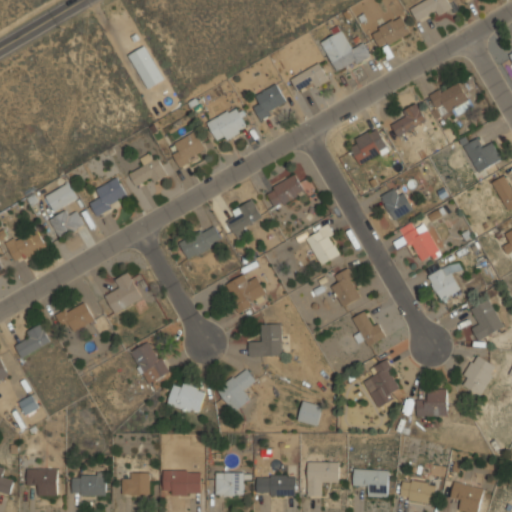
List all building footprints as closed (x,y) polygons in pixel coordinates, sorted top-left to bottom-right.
[(425,0),(411,8),(421,25),(453,6),(449,0),(425,0)] [(372,30),(380,47),(411,33),(403,16),(372,30)] [(321,42),(338,73),(371,55),(364,42),(354,48),(343,29),(321,42)] [(149,87),(165,78),(145,45),(129,55),(149,87)] [(291,79),(301,95),(329,78),(320,62),(291,79)] [(444,120),(473,105),(459,79),(430,94),(444,120)] [(261,102),(254,106),(261,118),(289,104),(278,83),(257,94),(261,102)] [(398,136),(428,121),(419,104),(389,118),(398,136)] [(250,126),(239,105),(208,121),(219,143),(250,126)] [(349,143),(361,164),(389,148),(377,127),(349,143)] [(170,145),(180,166),(208,152),(198,131),(170,145)] [(478,172),(502,161),(493,141),(483,146),(478,135),(464,143),(478,172)] [(142,155),(143,169),(133,169),(134,181),(163,180),(162,154),(142,155)] [(509,211),(511,209),(511,175),(510,172),(492,182),(509,211)] [(277,208),(305,190),(294,174),(266,192),(277,208)] [(100,198),(91,204),(97,215),(129,197),(118,177),(95,190),(100,198)] [(78,198),(70,182),(46,196),(54,211),(78,198)] [(381,195),(394,220),(413,210),(401,185),(381,195)] [(235,218),(229,220),(234,234),(263,223),(255,200),(232,209),(235,218)] [(50,220),(61,237),(83,222),(73,206),(50,220)] [(402,228),(417,262),(440,252),(424,218),(402,228)] [(189,259),(223,239),(214,223),(179,243),(189,259)] [(308,234),(318,263),(341,255),(331,226),(308,234)] [(16,261),(47,245),(38,227),(7,243),(16,261)] [(511,228),(506,232),(511,241),(503,245),(507,253),(511,250),(511,228)] [(452,272),(461,268),(457,260),(427,275),(440,300),(461,290),(452,272)] [(338,282),(332,285),(343,307),(364,296),(349,268),(335,275),(338,282)] [(106,295),(113,312),(143,300),(131,272),(113,280),(117,290),(106,295)] [(239,312),(268,295),(257,277),(249,282),(244,274),(224,285),(239,312)] [(479,321),(471,326),(479,341),(505,326),(489,298),(471,309),(479,321)] [(75,330),(95,320),(84,299),(56,314),(63,328),(72,323),(75,330)] [(352,318),(368,347),(385,337),(369,309),(352,318)] [(12,341),(23,358),(51,340),(40,323),(12,341)] [(249,356),(282,355),(282,323),(260,323),(260,336),(249,336),(249,356)] [(170,372),(152,340),(131,352),(148,384),(170,372)] [(0,381),(8,379),(0,351),(0,381)] [(459,381),(480,395),(498,368),(477,354),(459,381)] [(379,408),(395,399),(390,390),(399,385),(385,360),(370,369),(374,376),(364,382),(379,408)] [(233,412),(250,400),(244,390),(256,382),(247,368),(217,388),(233,412)] [(168,404),(199,414),(207,390),(175,380),(168,404)] [(417,416),(449,416),(449,388),(427,388),(427,398),(417,398),(417,416)] [(18,402),(26,415),(39,407),(32,394),(18,402)] [(318,425),(323,406),(303,400),(298,420),(318,425)] [(308,461),(308,495),(319,495),(319,485),(339,485),(339,461),(308,461)] [(4,476),(6,467),(0,465),(0,491),(10,493),(13,479),(4,476)] [(58,495),(58,468),(27,468),(27,485),(38,485),(38,495),(58,495)] [(201,495),(201,469),(164,469),(164,495),(201,495)] [(353,486),(369,486),(369,496),(390,496),(390,469),(353,469),(353,486)] [(123,471),(123,494),(150,494),(150,471),(123,471)] [(244,495),(244,471),(215,471),(215,495),(244,495)] [(106,495),(106,475),(72,475),(72,495),(106,495)] [(257,495),(297,495),(297,475),(257,475),(257,495)] [(400,499),(435,503),(437,482),(403,478),(400,499)] [(458,509),(467,511),(477,511),(484,489),(455,480),(449,497),(460,501),(458,509)]
